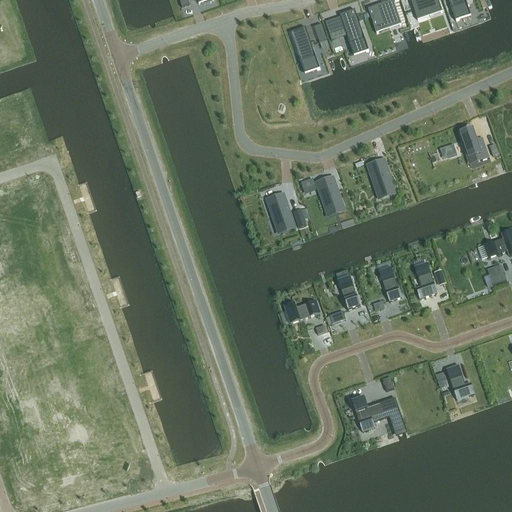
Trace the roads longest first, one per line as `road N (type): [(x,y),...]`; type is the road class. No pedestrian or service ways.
road 1 (tertiary): [(116,56),(257,469)]
road 2 (residential): [(226,20),(239,134),(251,151),(322,158),(511,72)]
road 3 (residential): [(0,179),(50,163),(165,493)]
road 4 (residential): [(511,322),(437,348),(396,335),(331,357),(316,366),(313,380),(326,422),(321,445),(257,469)]
